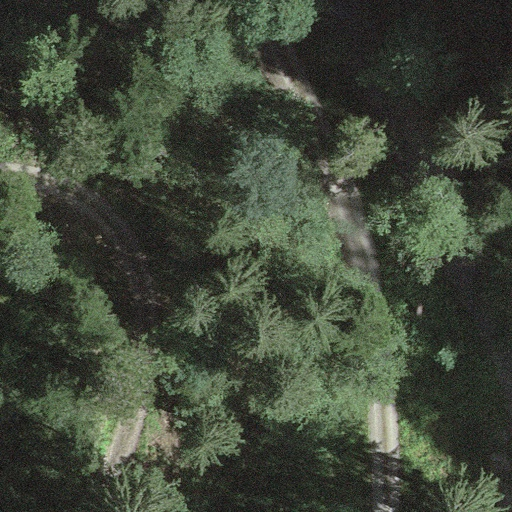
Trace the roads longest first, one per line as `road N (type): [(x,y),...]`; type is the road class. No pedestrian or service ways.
road 1 (track): [(376,511),(369,251),(356,202),(262,0)]
road 2 (track): [(0,165),(61,175),(103,209),(148,290),(147,382),(129,437),(84,511)]
